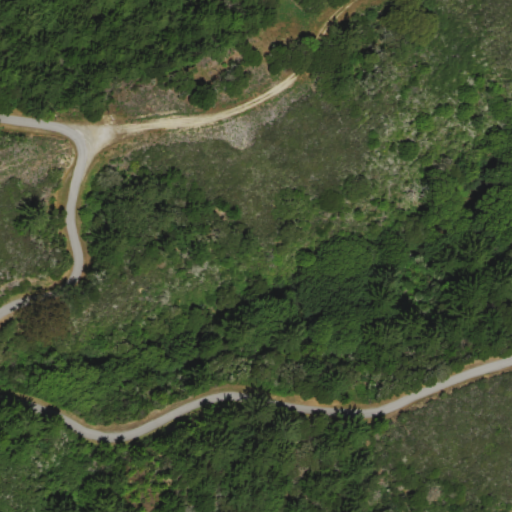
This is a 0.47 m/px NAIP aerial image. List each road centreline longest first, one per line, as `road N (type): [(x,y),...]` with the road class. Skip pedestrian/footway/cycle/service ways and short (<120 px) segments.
road 1 (track): [(511,363),(453,375),(376,411),(219,389),(119,431),(100,431),(0,391),(10,305),(74,270),(69,226),(78,163),(77,136),(0,118)]
road 2 (track): [(77,136),(205,119),(242,106),(286,82),(351,0)]
